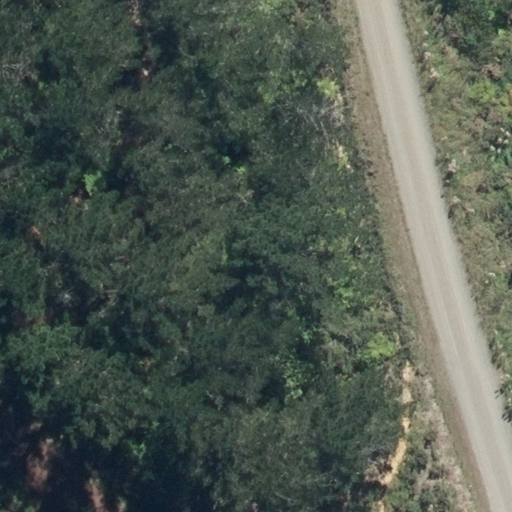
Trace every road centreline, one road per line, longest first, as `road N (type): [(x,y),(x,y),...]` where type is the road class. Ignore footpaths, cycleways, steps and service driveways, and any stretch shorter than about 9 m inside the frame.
road 1 (track): [(391,0),(511,445)]
road 2 (track): [(0,429),(100,511)]
